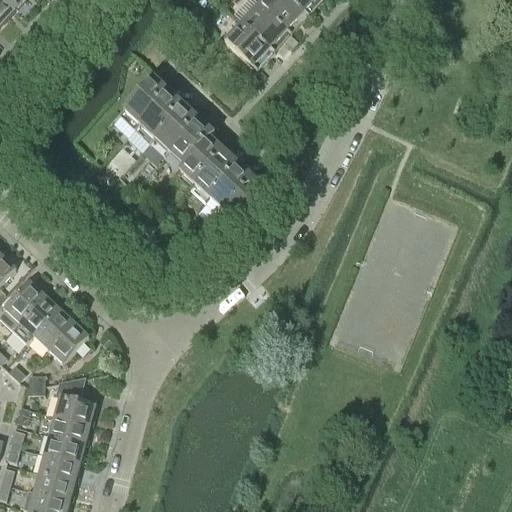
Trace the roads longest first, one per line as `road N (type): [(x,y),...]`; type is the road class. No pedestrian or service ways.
road 1 (residential): [(313,205),(409,0)]
road 2 (residential): [(152,350),(243,281),(313,205)]
road 3 (residential): [(152,350),(0,211)]
road 4 (residential): [(313,205),(164,74)]
road 5 (residential): [(110,511),(152,350)]
